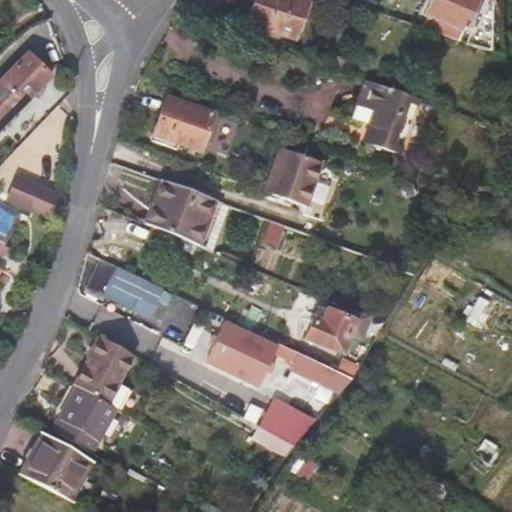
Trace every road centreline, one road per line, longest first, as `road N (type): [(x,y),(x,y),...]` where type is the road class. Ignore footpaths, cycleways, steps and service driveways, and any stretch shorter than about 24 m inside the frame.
road 1 (track): [(504,0),(499,188),(428,251),(352,379),(249,511)]
road 2 (residential): [(0,399),(75,213),(101,108),(101,42)]
